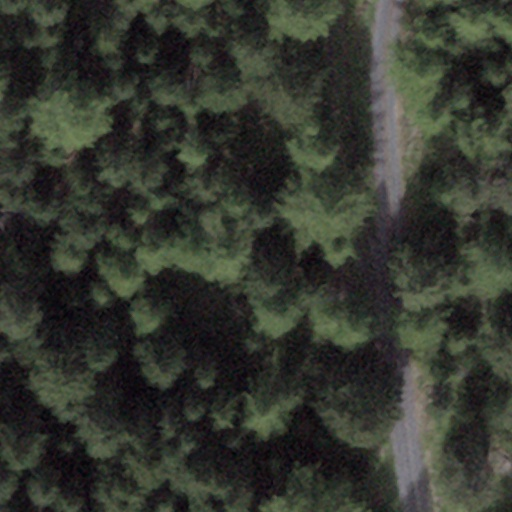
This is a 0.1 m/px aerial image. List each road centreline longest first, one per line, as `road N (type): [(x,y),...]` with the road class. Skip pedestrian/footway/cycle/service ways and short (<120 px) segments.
road 1 (track): [(421,511),(388,315),(384,0)]
road 2 (track): [(388,315),(323,0)]
